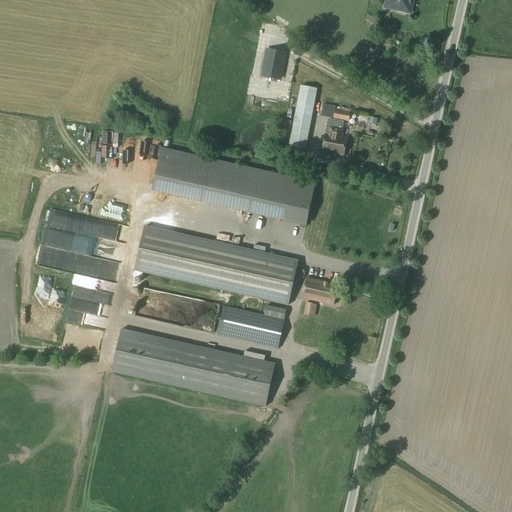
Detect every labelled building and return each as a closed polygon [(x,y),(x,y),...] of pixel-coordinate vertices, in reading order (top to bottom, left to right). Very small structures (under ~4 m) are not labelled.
[(386,0),(394,2),(392,9),(397,10),(398,12),(403,14),(405,12),(409,13),(413,0),(386,0)] [(284,54),(283,53),(283,55),(268,53),(269,51),(268,51),(263,77),(264,75),(276,77),(278,78),(278,80),(284,54)] [(300,86),(288,147),(306,150),(318,89),(300,86)] [(334,110),(336,103),(321,99),(320,106),(334,110)] [(280,115),(283,107),(271,103),(268,111),(280,115)] [(335,109),(333,119),(348,122),(350,112),(343,111),(344,108),(340,107),(339,110),(335,109)] [(325,134),(322,153),(344,156),(347,137),(342,136),(343,129),(341,128),(342,122),(328,120),(325,134)] [(266,172),(257,211),(306,222),(315,183),(276,175),(266,172)] [(69,211),(125,222),(128,208),(72,197),(69,211)] [(65,218),(63,233),(74,234),(76,219),(65,218)] [(288,306),(298,261),(146,227),(135,271),(288,306)] [(59,248),(66,251),(70,240),(63,237),(59,248)] [(83,263),(58,259),(56,271),(115,281),(118,264),(84,258),(83,263)] [(333,307),(338,286),(306,279),(302,300),(333,307)] [(68,301),(67,310),(79,313),(81,304),(68,301)] [(223,306),(217,336),(278,350),(286,310),(265,306),(263,315),(223,306)] [(122,329),(112,372),(265,407),(274,364),(122,329)]
